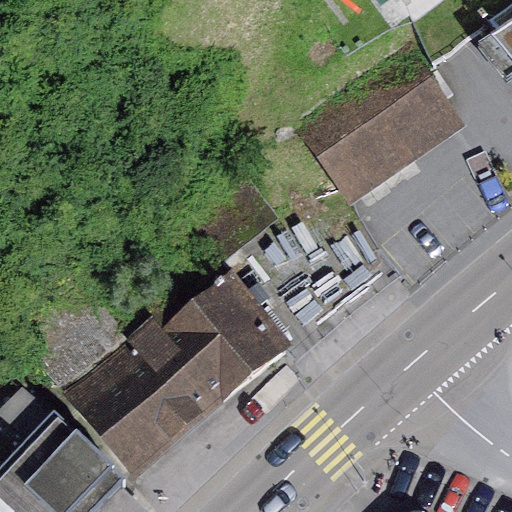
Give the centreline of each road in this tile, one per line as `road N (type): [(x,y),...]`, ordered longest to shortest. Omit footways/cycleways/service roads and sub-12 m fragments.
road 1 (primary): [(254,511),(411,369)]
road 2 (residential): [(411,369),(511,467)]
road 3 (primary): [(411,369),(511,286)]
